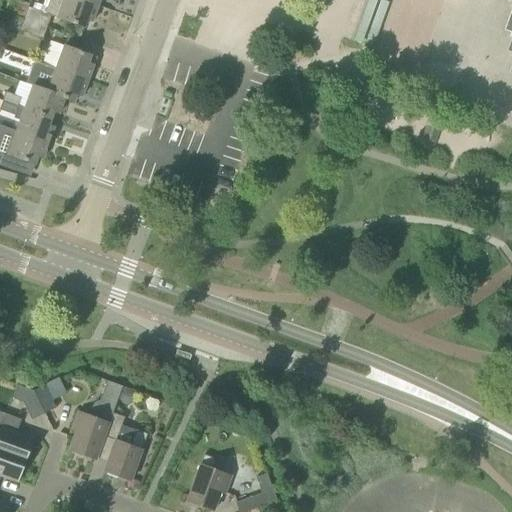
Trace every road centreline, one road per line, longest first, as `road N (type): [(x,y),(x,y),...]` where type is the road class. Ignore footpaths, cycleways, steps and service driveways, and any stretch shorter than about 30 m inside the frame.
road 1 (secondary): [(431,400),(338,347),(72,250)]
road 2 (secondary): [(61,279),(329,378),(431,400)]
road 3 (residential): [(72,250),(164,0)]
road 4 (residential): [(136,511),(50,483),(31,511)]
